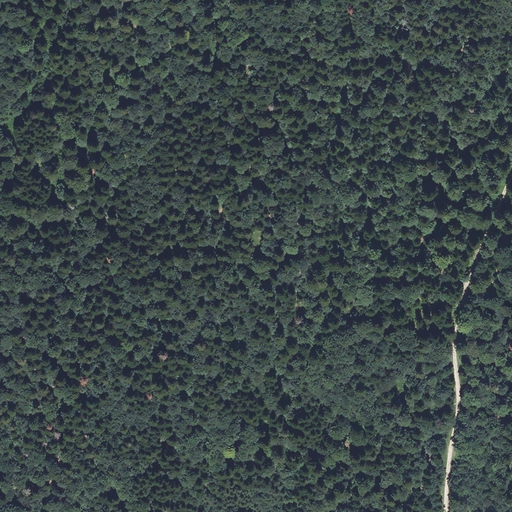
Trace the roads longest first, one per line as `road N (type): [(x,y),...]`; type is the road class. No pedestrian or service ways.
road 1 (track): [(511,174),(484,233),(456,329),(446,511)]
road 2 (track): [(202,0),(103,30),(44,71),(17,121),(0,188)]
